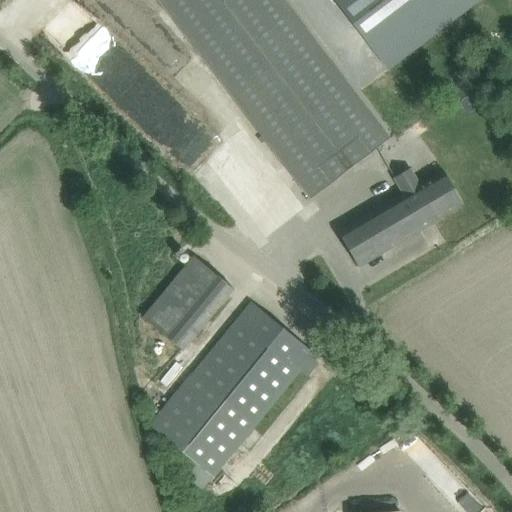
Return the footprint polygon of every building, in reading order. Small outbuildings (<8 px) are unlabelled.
[(158,0),(310,198),(389,137),(284,0),(158,0)] [(336,0),(386,65),(471,0),(336,0)] [(358,266),(376,256),(434,221),(434,220),(463,202),(444,171),(419,186),(411,172),(407,175),(396,181),(404,193),(338,231),(358,266)] [(143,317),(182,349),(233,288),(194,255),(143,317)] [(312,356),(313,354),(251,303),(152,424),(214,476),(244,439),(300,370),(307,375),(318,361),(312,356)]
